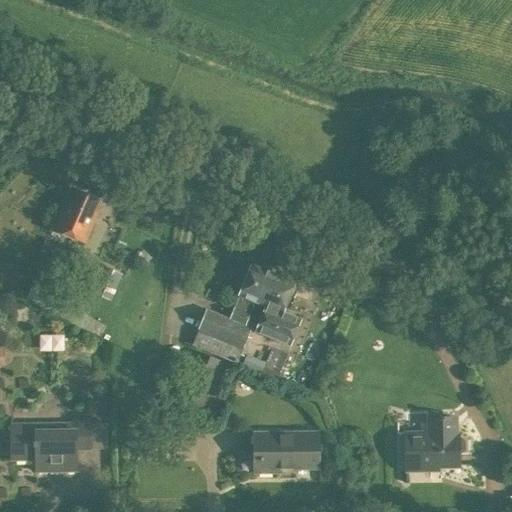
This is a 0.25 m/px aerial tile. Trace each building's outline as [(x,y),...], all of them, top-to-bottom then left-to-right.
[(84,244),(102,202),(69,188),(51,229),(84,244)] [(67,280),(79,254),(45,239),(37,257),(42,259),(38,267),(67,280)] [(134,259),(143,267),(151,258),(143,250),(134,259)] [(122,274),(103,266),(92,293),(111,301),(122,274)] [(253,303),(259,305),(272,275),(250,266),(237,296),(239,297),(229,321),(204,311),(190,345),(235,364),(250,329),(243,327),(253,303)] [(259,305),(265,307),(254,333),(287,347),(298,320),(281,313),(293,284),(272,275),(259,305)] [(85,312),(32,284),(24,300),(77,328),(85,312)] [(287,355),(272,349),(261,374),(276,380),(287,355)] [(220,362),(198,353),(180,399),(202,408),(220,362)] [(37,433),(37,425),(11,426),(12,461),(36,461),(36,473),(76,473),(76,451),(90,451),(90,418),(74,418),(74,432),(37,433)] [(457,467),(457,465),(456,456),(465,452),(465,441),(456,437),(454,437),(453,419),(441,420),(441,418),(438,418),(438,420),(426,420),(426,434),(403,434),(404,465),(405,465),(405,472),(429,471),(429,467),(457,467)] [(253,433),(253,465),(258,465),(258,474),(279,474),(279,470),(317,470),(317,465),(318,433),(253,433)]
